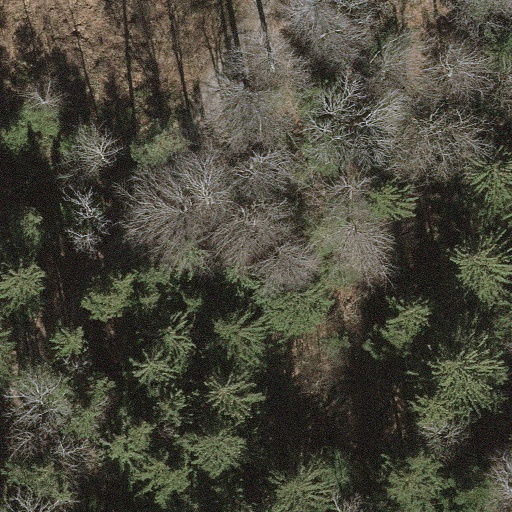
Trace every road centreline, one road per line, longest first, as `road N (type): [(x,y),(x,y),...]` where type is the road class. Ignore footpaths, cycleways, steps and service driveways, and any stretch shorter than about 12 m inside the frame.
road 1 (track): [(276,0),(116,252),(0,399)]
road 2 (track): [(335,511),(395,438),(456,334),(511,272)]
